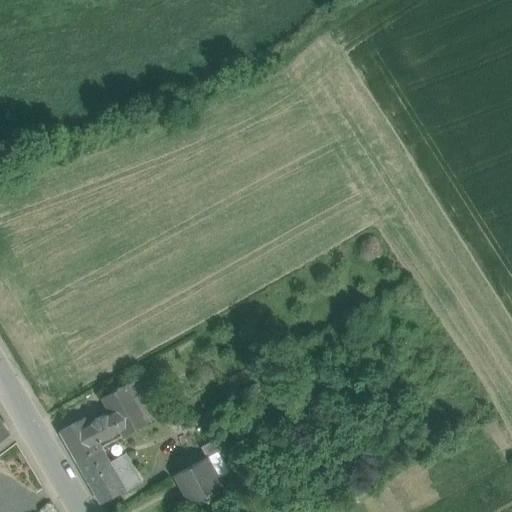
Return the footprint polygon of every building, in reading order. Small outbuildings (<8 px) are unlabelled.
[(110,414),(92,423),(87,423),(99,443),(120,431),(123,436),(162,414),(142,375),(101,398),(110,414)] [(87,423),(85,419),(60,432),(77,462),(102,448),(99,443),(87,423)] [(0,422),(0,439),(8,433),(0,422)] [(221,436),(201,447),(207,458),(227,446),(221,436)] [(111,463),(102,448),(77,462),(76,462),(100,504),(141,481),(126,455),(111,463)] [(207,458),(175,475),(192,507),(207,499),(208,500),(211,499),(210,497),(224,489),(207,458)]
